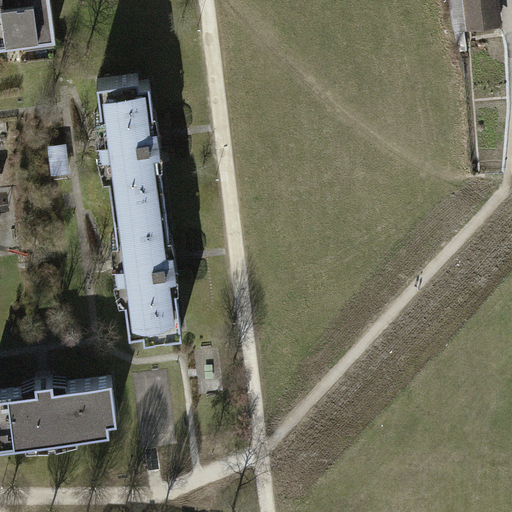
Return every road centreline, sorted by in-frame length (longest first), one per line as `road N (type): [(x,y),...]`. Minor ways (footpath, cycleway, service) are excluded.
road 1 (track): [(206,0),(261,453)]
road 2 (track): [(261,453),(507,186),(511,136)]
